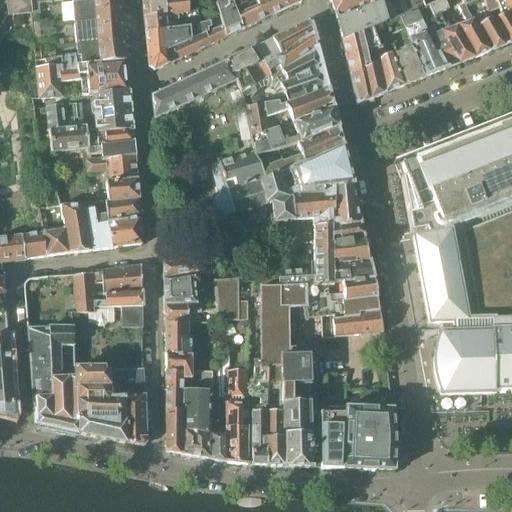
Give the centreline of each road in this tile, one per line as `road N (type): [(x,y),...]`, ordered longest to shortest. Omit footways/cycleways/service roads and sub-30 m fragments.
road 1 (residential): [(155,470),(138,93)]
road 2 (residential): [(360,137),(407,345),(414,487)]
road 3 (residential): [(414,487),(284,485),(155,470)]
road 4 (residential): [(138,93),(319,3)]
road 5 (residential): [(511,79),(360,137)]
road 6 (residential): [(155,470),(0,436)]
road 7 (residential): [(319,3),(360,137)]
